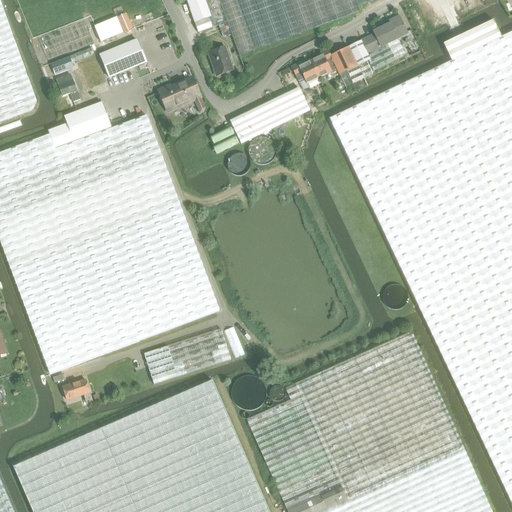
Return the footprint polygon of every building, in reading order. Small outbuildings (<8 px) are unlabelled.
[(174,0),(176,4),(185,0),(186,0),(204,0),(215,28),(227,24),(238,56),(298,35),(359,13),(357,7),(378,0),(174,0)] [(198,34),(215,28),(204,0),(186,0),(185,0),(198,34)] [(0,122),(32,111),(35,102),(0,5),(0,122)] [(101,43),(124,33),(132,29),(126,14),(118,17),(94,26),(101,43)] [(374,35),(360,41),(366,54),(397,39),(407,34),(398,17),(388,22),(390,24),(372,33),(374,35)] [(511,31),(500,37),(492,20),(442,44),(451,61),(329,119),(428,327),(511,504),(511,31)] [(219,27),(221,33),(229,30),(227,24),(219,27)] [(229,30),(221,33),(223,38),(231,36),(229,30)] [(405,56),(397,39),(366,54),(369,59),(367,60),(373,71),(405,56)] [(109,78),(146,63),(137,40),(100,55),(109,78)] [(360,41),(348,47),(357,67),(362,79),(371,74),(370,71),(365,61),(367,60),(369,59),(366,54),(360,41)] [(215,76),(230,70),(221,47),(207,53),(215,76)] [(330,56),(336,70),(339,76),(340,76),(345,87),(352,84),(362,79),(357,67),(348,47),(330,56)] [(91,48),(69,57),(71,63),(93,54),(91,48)] [(317,58),(310,61),(318,79),(331,73),(330,73),(336,70),(330,56),(327,50),(316,56),(317,58)] [(74,68),(71,63),(69,57),(50,65),(54,75),(74,68)] [(302,64),(291,69),(295,78),(301,75),(303,78),(297,80),(300,88),(302,91),(309,88),(307,85),(318,79),(310,61),(303,64),(302,64)] [(73,103),(80,101),(77,92),(71,75),(56,80),(62,97),(70,95),(73,103)] [(167,111),(199,97),(192,81),(191,81),(191,82),(186,85),(185,83),(173,89),(174,90),(168,92),(167,89),(159,92),(167,111)] [(229,122),(240,144),(309,111),(306,105),(298,89),(229,122)] [(47,132),(48,133),(58,159),(115,138),(111,128),(102,103),(64,117),(66,125),(47,132)] [(145,115),(111,128),(115,138),(58,159),(48,133),(0,150),(0,240),(52,377),(219,315),(192,243),(193,243),(145,115)] [(233,328),(224,332),(235,359),(244,355),(233,328)] [(154,385),(229,360),(218,329),(144,353),(154,385)] [(247,419),(282,504),(283,503),(285,508),(340,483),(347,501),(323,511),(491,511),(411,333),(295,385),(285,389),(290,400),(247,419)] [(55,383),(64,380),(63,375),(53,378),(55,383)] [(265,392),(264,388),(263,385),(261,382),(259,380),(256,378),(254,376),(250,375),(247,375),(243,376),(241,376),(239,378),(236,380),(234,383),(232,386),(231,389),(231,392),(231,395),(232,398),(234,401),(236,404),(238,406),(241,407),(243,408),(247,409),(250,409),(254,408),(256,406),(259,404),(261,402),(263,399),(264,396),(265,392)] [(268,511),(212,381),(13,467),(28,503),(31,511),(268,511)] [(86,405),(93,403),(85,381),(62,388),(66,401),(83,396),(86,405)] [(285,508),(286,511),(323,511),(347,501),(340,483),(285,508)] [(0,511),(11,511),(0,484),(0,511)]
